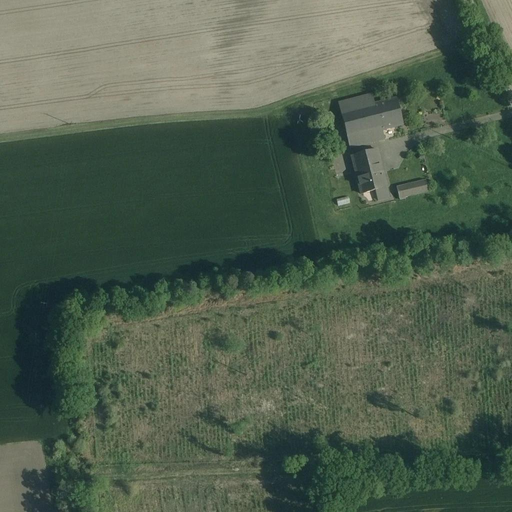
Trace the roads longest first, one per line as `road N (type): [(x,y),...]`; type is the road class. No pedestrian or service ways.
road 1 (track): [(482,37),(245,114),(0,139)]
road 2 (track): [(511,452),(318,456),(81,478),(60,486),(59,511)]
